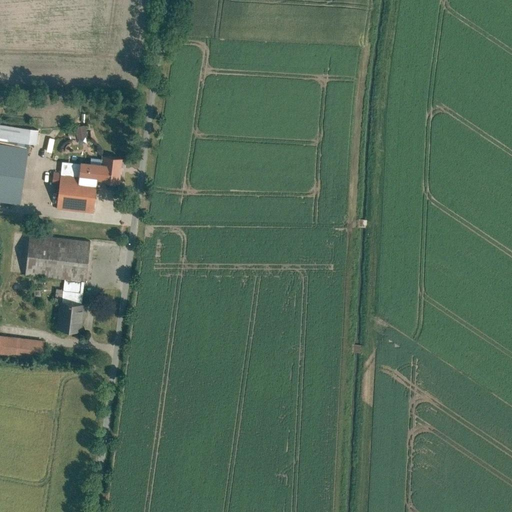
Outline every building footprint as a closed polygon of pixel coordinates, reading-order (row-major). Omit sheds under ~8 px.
[(32,127),(0,122),(0,139),(30,143),(32,127)] [(84,124),(72,126),(75,138),(86,136),(84,124)] [(23,147),(0,143),(0,199),(14,202),(23,147)] [(114,179),(117,156),(100,154),(99,162),(98,177),(114,179)] [(98,177),(99,162),(75,160),(73,175),(95,177),(98,177)] [(58,173),(55,206),(91,210),(95,177),(73,175),(58,173)] [(88,241),(27,234),(23,273),(84,280),(88,241)] [(83,305),(60,302),(57,329),(80,332),(83,305)] [(41,338),(0,333),(0,352),(39,357),(41,338)]
